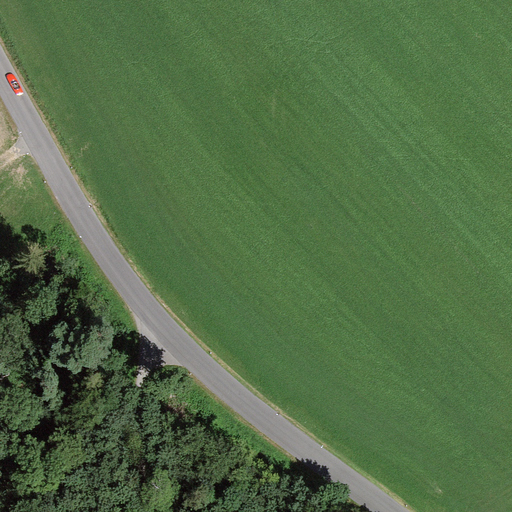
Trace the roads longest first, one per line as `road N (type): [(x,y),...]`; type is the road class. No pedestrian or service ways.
road 1 (tertiary): [(390,511),(165,329),(95,233),(0,64)]
road 2 (track): [(146,511),(146,358),(165,329)]
